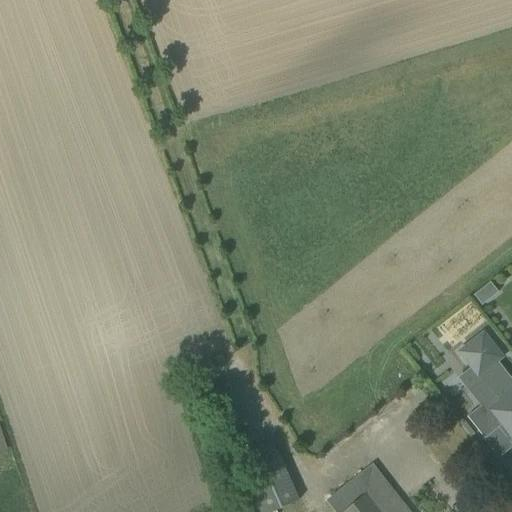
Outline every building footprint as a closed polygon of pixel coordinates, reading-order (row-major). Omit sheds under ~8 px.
[(489,283),(473,296),(481,306),(497,293),(489,283)] [(482,334),(458,353),(471,369),(482,382),(469,393),(480,407),(466,417),(483,439),(484,440),(488,437),(498,429),(501,426),(511,439),(511,381),(496,362),(501,358),(482,334)] [(229,380),(211,389),(237,442),(255,433),(229,380)] [(414,385),(408,390),(414,397),(419,393),(414,385)] [(260,447),(235,459),(259,511),(275,511),(297,502),(270,443),(260,447)] [(406,511),(370,466),(325,502),(333,511),(406,511)]
